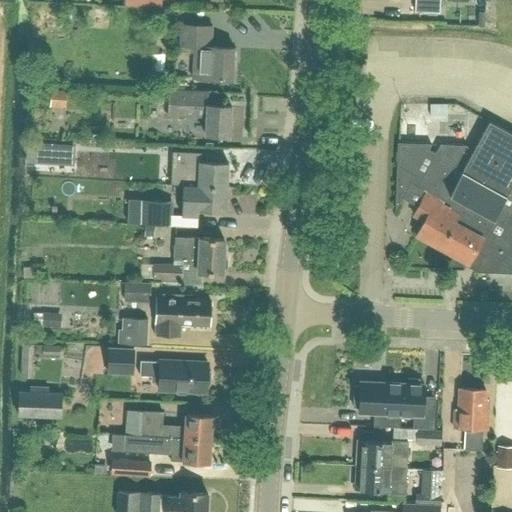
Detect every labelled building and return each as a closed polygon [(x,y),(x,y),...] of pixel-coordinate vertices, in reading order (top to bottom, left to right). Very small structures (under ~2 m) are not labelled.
[(440,13),(440,0),(414,0),(414,12),(440,13)] [(487,20),(487,5),(455,7),(456,22),(487,20)] [(179,25),(178,51),(192,52),(191,78),(231,79),(233,47),(210,46),(211,26),(179,25)] [(377,55),(403,54),(402,38),(376,39),(377,55)] [(206,105),(206,100),(207,91),(182,90),(168,90),(167,114),(205,116),(204,134),(229,135),(230,106),(206,105)] [(52,106),(69,105),(69,92),(51,93),(52,106)] [(424,220),(416,234),(475,268),(473,272),(511,273),(511,200),(507,209),(500,205),(511,183),(511,133),(489,121),(456,181),(449,177),(466,145),(439,144),(435,153),(428,149),(431,144),(397,142),(394,210),(401,197),(417,206),(413,214),(424,220)] [(179,145),(163,145),(163,156),(179,156),(179,145)] [(198,169),(198,186),(226,187),(228,162),(200,161),(200,156),(184,155),(184,169),(198,169)] [(225,212),(226,187),(198,186),(182,186),(181,215),(197,216),(198,211),(225,212)] [(141,200),(140,224),(169,225),(170,201),(141,200)] [(175,236),(174,260),(173,264),(153,263),(152,278),(161,278),(161,282),(201,284),(202,272),(222,273),(222,269),(226,268),(226,259),(223,256),(224,239),(175,236)] [(150,302),(151,282),(124,280),(123,301),(150,302)] [(193,324),(207,324),(209,325),(209,323),(212,322),(212,312),(210,310),(211,300),(192,299),(192,295),(162,293),(162,298),(156,297),(154,322),(157,322),(156,335),(177,336),(178,323),(180,323),(181,325),(190,326),(193,324)] [(147,344),(149,317),(122,316),(122,328),(118,328),(117,342),(147,344)] [(32,342),(22,342),(20,375),(31,375),(32,342)] [(107,371),(132,373),(133,347),(108,346),(107,371)] [(158,381),(157,389),(175,390),(178,393),(184,393),(187,390),(206,391),(206,383),(209,383),(210,371),(207,371),(207,362),(159,360),(159,361),(139,360),(139,375),(151,375),(151,381),(158,381)] [(408,384),(403,384),(401,416),(415,416),(414,428),(435,429),(437,402),(425,402),(426,385),(420,385),(421,380),(408,379),(408,384)] [(399,427),(399,414),(401,382),(360,380),(359,386),(353,386),(352,407),(358,407),(358,412),(373,413),(373,425),(399,427)] [(465,449),(481,450),(482,430),(488,430),(489,400),(485,400),(486,389),(459,388),(458,409),(454,409),(453,428),(466,429),(465,449)] [(17,416),(61,417),(62,391),(18,389),(17,416)] [(162,412),(127,410),(126,434),(211,439),(212,415),(185,413),(184,426),(161,425),(162,412)] [(416,444),(441,445),(442,431),(417,429),(416,444)] [(209,463),(211,439),(126,434),(125,450),(170,453),(170,460),(182,460),(182,461),(209,463)] [(355,465),(390,467),(407,468),(408,441),(391,440),(391,442),(356,440),(356,442),(358,442),(358,450),(356,452),(355,465)] [(511,446),(497,445),(495,467),(511,467),(511,446)] [(411,449),(410,466),(442,467),(443,450),(411,449)] [(111,473),(112,473),(150,475),(151,459),(112,457),(111,473)] [(177,472),(179,462),(161,459),(159,469),(177,472)] [(407,468),(390,467),(355,465),(355,476),(357,478),(356,486),(353,486),(353,489),(388,491),(388,493),(405,494),(405,492),(407,492),(408,481),(406,481),(407,468)] [(116,511),(158,511),(158,510),(167,511),(166,511),(205,511),(207,493),(180,492),(180,495),(159,494),(159,493),(117,490),(116,511)] [(417,493),(416,505),(440,506),(441,494),(417,493)]
